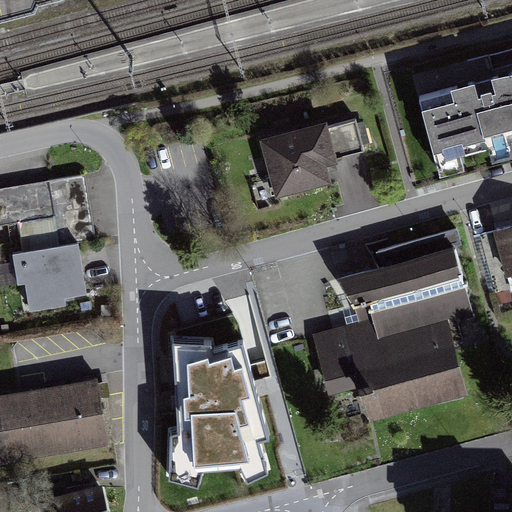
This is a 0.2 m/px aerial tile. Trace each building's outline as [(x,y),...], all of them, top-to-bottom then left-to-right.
[(511,71),(424,93),(443,168),(511,150),(511,71)] [(322,117),(255,132),(269,192),(323,179),(321,172),(333,169),(330,156),(360,149),(352,117),(324,124),(322,117)] [(0,188),(0,224),(54,215),(59,245),(80,242),(95,239),(84,174),(0,188)] [(511,222),(494,227),(506,276),(511,274),(511,222)] [(80,242),(59,245),(16,253),(25,304),(89,293),(80,242)] [(456,243),(340,275),(355,330),(320,339),(340,411),(368,404),(376,434),(474,407),(457,346),(482,339),(456,243)] [(213,343),(173,341),(179,432),(171,434),(168,478),(197,488),(203,472),(240,469),(248,482),(269,474),(259,443),(271,440),(243,345),(215,351),(213,343)] [(0,382),(9,382),(7,351),(0,351),(0,382)] [(101,383),(0,402),(0,464),(113,443),(101,383)] [(108,511),(103,492),(52,504),(53,511),(108,511)]
